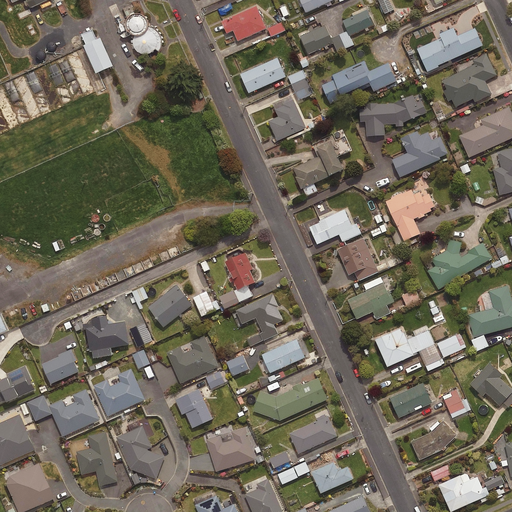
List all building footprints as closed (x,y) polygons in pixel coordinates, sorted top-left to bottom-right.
[(11,0),(14,5),(24,0),(34,0),(38,8),(53,2),(52,0),(11,0)] [(329,0),(300,0),(306,11),(329,0)] [(395,10),(390,0),(380,0),(379,1),(385,15),(395,10)] [(269,31),(259,8),(224,24),(229,36),(235,33),(240,44),(269,31)] [(374,23),(367,8),(343,19),(349,34),(374,23)] [(135,38),(134,46),(136,51),(139,55),(143,57),(148,58),(153,58),(158,55),(161,52),(163,47),(162,39),(160,35),(156,32),(150,30),(149,24),(148,21),(145,19),(141,17),(136,17),(132,19),(130,22),(128,26),(128,29),(129,33),(132,36),(135,38)] [(286,31),(283,24),(269,29),(272,37),(286,31)] [(332,41),(325,24),(300,35),(308,52),(332,41)] [(437,66),(482,46),(474,28),(456,35),(452,27),(438,34),(440,39),(416,49),(426,72),(437,67),(437,66)] [(354,46),(348,32),(333,39),(339,53),(354,46)] [(95,33),(84,38),(88,48),(86,49),(99,77),(116,69),(103,41),(100,43),(95,33)] [(496,75),(485,53),(471,60),(473,64),(440,81),(445,90),(442,92),(447,102),(450,100),(454,107),(472,98),(474,102),(491,94),(484,81),(496,75)] [(285,75),(277,56),(240,72),(248,92),(285,75)] [(396,80),(388,62),(369,70),(364,59),(332,73),(334,78),(322,84),(330,103),(342,97),(340,93),(369,80),(373,90),(396,80)] [(314,94),(304,71),(289,77),(300,100),(314,94)] [(416,102),(413,94),(394,102),(378,103),(378,101),(365,102),(365,106),(359,107),(360,120),(365,120),(366,135),(385,134),(384,123),(396,123),(396,125),(403,125),(403,121),(427,111),(422,100),(416,102)] [(306,126),(293,98),(282,103),(283,104),(275,108),(278,115),(268,119),(277,139),(306,126)] [(511,136),(511,112),(509,105),(481,118),(483,123),(459,134),(469,156),(511,136)] [(448,153),(440,135),(432,139),(428,131),(419,135),(417,130),(402,137),(408,152),(392,159),(400,176),(441,158),(440,156),(448,153)] [(343,168),(330,138),(316,145),(320,154),(293,166),(297,174),(295,175),(300,187),(343,168)] [(511,146),(498,150),(502,166),(493,168),(500,194),(511,190),(511,146)] [(414,193),(411,188),(385,200),(404,240),(420,232),(414,218),(418,216),(419,217),(425,214),(424,213),(431,210),(430,207),(435,205),(429,192),(423,195),(421,190),(414,193)] [(353,227),(344,208),(319,219),(320,221),(309,225),(317,243),(353,227)] [(388,231),(385,225),(371,231),(374,237),(388,231)] [(379,271),(363,237),(337,248),(349,274),(354,271),(358,280),(379,271)] [(492,257),(483,241),(467,250),(468,252),(461,255),(459,252),(462,241),(449,239),(447,249),(431,258),(435,265),(427,269),(438,288),(492,257)] [(253,268),(245,251),(225,261),(238,288),(255,281),(250,269),(253,268)] [(395,300),(389,288),(387,289),(383,281),(346,299),(356,318),(372,310),(376,319),(390,312),(387,304),(395,300)] [(193,304),(177,284),(148,306),(163,326),(193,304)] [(511,298),(508,284),(489,289),(494,307),(468,314),(474,336),(511,326),(511,298)] [(144,288),(134,293),(141,310),(145,308),(142,302),(149,299),(144,288)] [(279,305),(273,292),(235,309),(241,323),(256,317),(261,329),(283,319),(277,306),(279,305)] [(216,312),(208,293),(195,299),(203,318),(216,312)] [(142,316),(138,306),(132,309),(136,318),(142,316)] [(0,337),(12,332),(4,315),(0,316),(0,337)] [(106,315),(93,317),(94,326),(85,327),(89,350),(91,350),(92,357),(112,354),(110,347),(129,343),(125,320),(107,323),(106,315)] [(387,365),(413,353),(401,326),(375,338),(387,365)] [(218,366),(204,335),(191,341),(194,348),(183,353),(180,346),(167,352),(181,382),(218,366)] [(305,356),(297,338),(261,354),(270,372),(305,356)] [(76,359),(71,348),(58,354),(59,355),(41,363),(50,383),(78,370),(73,361),(76,359)] [(151,365),(145,351),(134,355),(139,369),(151,365)] [(242,354),(226,361),(232,375),(249,368),(242,354)] [(502,373),(489,361),(470,383),(483,395),(486,392),(500,404),(511,390),(511,387),(499,376),(502,373)] [(31,378),(25,364),(6,373),(7,374),(0,377),(0,401),(5,399),(6,401),(34,388),(30,378),(31,378)] [(145,398),(131,368),(117,374),(120,381),(110,385),(107,378),(94,384),(108,415),(145,398)] [(227,383),(222,372),(207,378),(212,389),(227,383)] [(328,398),(318,377),(276,396),(260,390),(253,410),(280,420),(328,398)] [(432,402),(423,382),(390,397),(399,417),(432,402)] [(232,394),(228,386),(221,389),(225,397),(232,394)] [(99,419),(86,388),(72,394),(75,401),(65,405),(62,399),(49,405),(62,435),(99,419)] [(212,418),(199,388),(175,399),(182,414),(185,412),(192,427),(212,418)] [(463,402),(458,390),(444,396),(454,419),(472,411),(467,400),(463,402)] [(0,464),(35,449),(19,413),(0,421),(0,464)] [(337,435),(328,415),(289,432),(298,453),(337,435)] [(457,434),(443,419),(429,432),(411,440),(419,459),(441,449),(457,434)] [(152,446),(142,424),(116,436),(130,468),(156,478),(164,456),(147,449),(147,448),(152,446)] [(255,458),(245,426),(231,431),(233,438),(222,441),(220,435),(206,439),(216,470),(255,458)] [(117,480),(106,431),(88,435),(91,447),(76,451),(81,473),(96,470),(99,485),(117,480)] [(291,462),(287,453),(271,460),(275,469),(291,462)] [(338,470),(334,461),(311,471),(321,492),(353,478),(348,466),(338,470)] [(496,461),(489,463),(492,472),(499,470),(496,461)] [(22,511),(53,499),(37,463),(7,476),(4,484),(16,511),(22,511)] [(311,473),(306,463),(279,475),(284,485),(311,473)] [(453,474),(449,466),(432,473),(436,482),(453,474)] [(489,494),(486,486),(476,490),(471,478),(463,482),(460,474),(438,484),(451,511),(489,494)] [(283,511),(268,477),(256,483),(258,487),(245,493),(253,511),(283,511)] [(505,484),(502,477),(487,484),(490,491),(505,484)] [(216,494),(194,504),(197,511),(237,511),(234,503),(222,508),(216,494)] [(370,511),(362,495),(328,510),(328,511),(370,511)]
